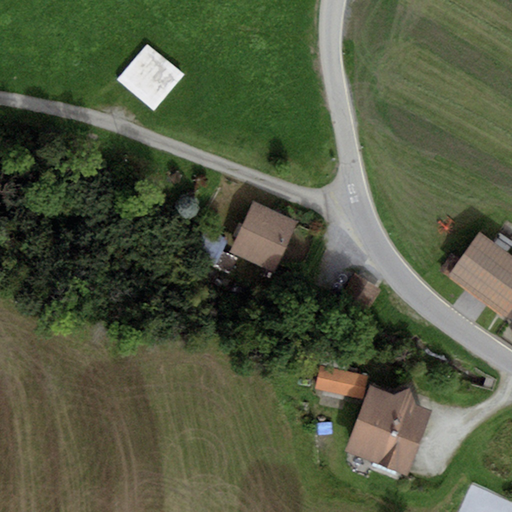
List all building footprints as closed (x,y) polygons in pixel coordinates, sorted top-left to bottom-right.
[(150,48),(121,84),(157,113),(186,77),(150,48)] [(296,223),(252,203),(230,251),(274,271),(296,223)] [(511,257),(479,233),(447,277),(504,320),(507,316),(511,308),(511,257)] [(385,286),(357,271),(342,297),(369,313),(385,286)] [(314,389),(363,399),(368,376),(319,366),(314,389)] [(434,408),(415,402),(411,389),(395,395),(369,386),(346,452),(411,474),(434,408)] [(511,511),(511,502),(473,484),(460,511),(511,511)]
